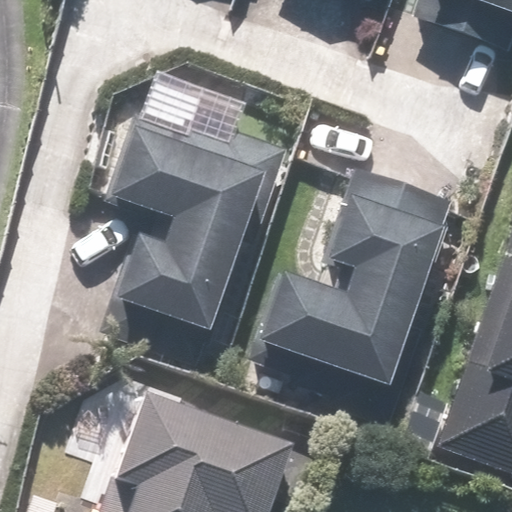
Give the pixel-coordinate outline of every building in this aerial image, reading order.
[(318,0),(358,12),(361,0),(318,0)] [(401,0),(392,29),(491,60),(509,0),(401,0)] [(282,159),(208,139),(205,150),(118,125),(93,217),(144,232),(137,255),(112,248),(86,342),(220,380),(282,159)] [(470,226),(336,178),(322,217),(304,211),(285,268),(323,282),(315,304),(263,285),(228,384),(394,442),(470,226)] [(511,237),(498,233),(425,457),(511,485),(511,237)] [(253,511),(269,458),(118,413),(88,511),(253,511)]
